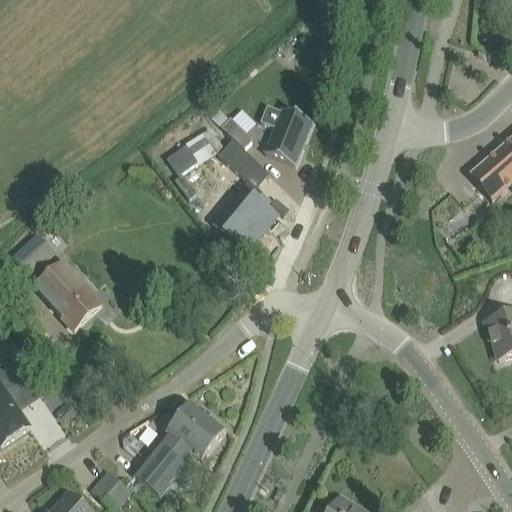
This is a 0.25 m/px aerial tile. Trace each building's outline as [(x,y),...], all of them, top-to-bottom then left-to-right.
[(251,96),(266,78),(254,68),(239,86),(251,96)] [(268,110),(261,127),(275,133),(265,158),(295,170),(313,126),(283,114),(282,116),(268,110)] [(222,132),(234,144),(244,154),(254,144),(247,138),(233,124),(231,122),(229,124),(222,132)] [(270,179),(244,154),(234,144),(223,156),(219,162),(257,194),(270,179)] [(511,144),(471,180),(492,206),(508,193),(511,198),(511,144)] [(263,213),(267,209),(248,192),(217,228),(247,255),(275,223),(263,213)] [(459,231),(486,209),(478,200),(451,222),(459,231)] [(46,268),(28,249),(0,274),(0,303),(3,307),(46,268)] [(36,293),(75,335),(102,309),(63,268),(36,293)] [(511,319),(485,326),(490,345),(494,344),(499,365),(511,361),(511,319)] [(0,447),(1,450),(30,431),(21,416),(44,401),(14,357),(0,366),(0,447)] [(134,480),(160,501),(194,460),(202,466),(226,436),(192,408),(134,480)] [(110,511),(119,511),(133,497),(108,475),(91,495),(110,511)] [(84,511),(69,498),(57,511),(84,511)] [(334,511),(357,511),(341,502),(334,511)]
